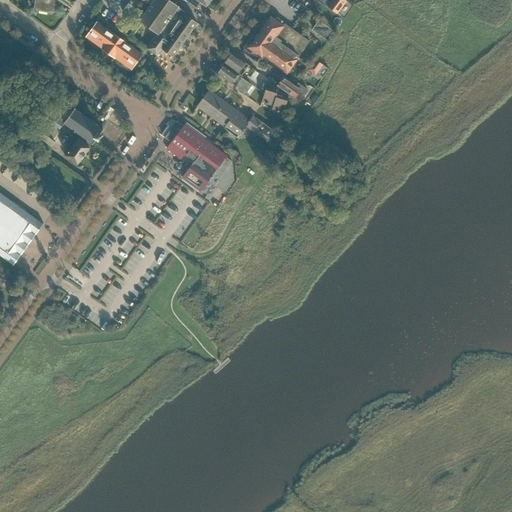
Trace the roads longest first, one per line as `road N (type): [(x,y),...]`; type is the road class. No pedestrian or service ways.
road 1 (residential): [(143,136),(0,338)]
road 2 (residential): [(150,125),(238,0)]
road 3 (residential): [(150,125),(56,45)]
